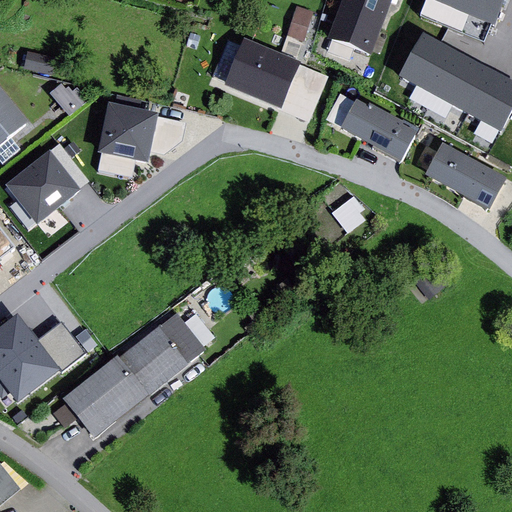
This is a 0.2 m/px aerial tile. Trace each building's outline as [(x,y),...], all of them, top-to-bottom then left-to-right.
[(347,0),(332,43),(374,58),(395,0),(347,0)] [(421,0),(420,3),(464,21),(459,33),(485,44),(490,32),(492,33),(505,0),(421,0)] [(317,13),(301,8),(292,38),(308,43),(317,13)] [(511,83),(431,38),(409,79),(505,133),(511,120),(511,83)] [(313,125),(334,78),(247,41),(227,87),(313,125)] [(62,61),(31,53),(27,70),(57,78),(62,61)] [(68,82),(52,95),(70,117),(86,104),(68,82)] [(0,84),(0,150),(32,124),(0,84)] [(360,103),(345,132),(406,164),(421,135),(360,103)] [(161,116),(110,106),(100,156),(151,166),(161,116)] [(94,184),(63,145),(9,188),(40,227),(94,184)] [(446,146),(428,178),(493,214),(511,182),(446,146)] [(358,198),(338,215),(354,235),(369,223),(364,217),(370,212),(358,198)] [(0,262),(17,250),(0,226),(0,262)] [(120,357),(64,402),(96,442),(152,399),(150,396),(210,350),(207,347),(219,338),(201,315),(189,325),(181,314),(122,361),(120,357)] [(0,334),(0,371),(24,404),(66,373),(24,317),(0,334)] [(0,511),(25,491),(0,459),(0,511)]
